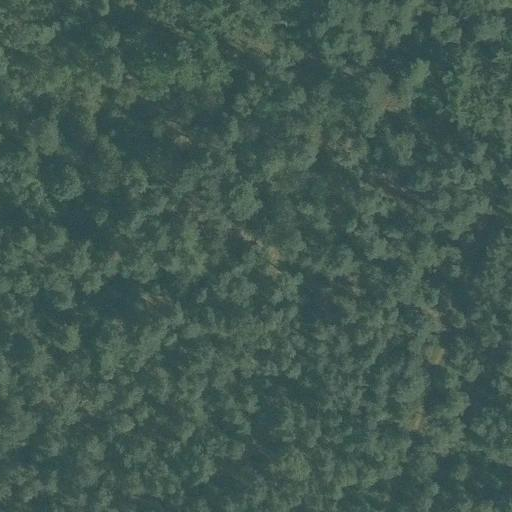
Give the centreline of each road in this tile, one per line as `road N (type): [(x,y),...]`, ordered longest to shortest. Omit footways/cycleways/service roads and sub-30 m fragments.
road 1 (track): [(135,0),(0,390)]
road 2 (track): [(511,135),(384,511)]
